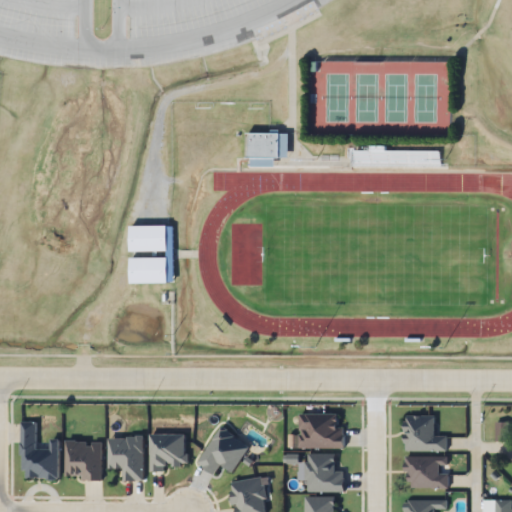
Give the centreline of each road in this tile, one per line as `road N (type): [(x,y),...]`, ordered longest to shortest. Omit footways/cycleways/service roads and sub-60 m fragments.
road 1 (tertiary): [(511,379),(0,377)]
road 2 (residential): [(0,511),(179,511)]
road 3 (residential): [(369,511),(371,379)]
